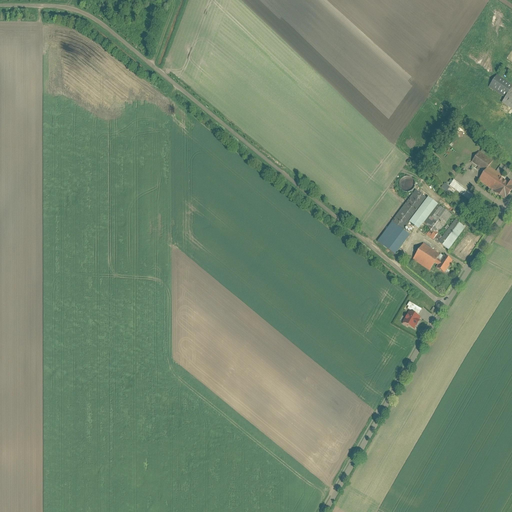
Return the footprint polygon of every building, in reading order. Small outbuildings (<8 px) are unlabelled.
[(511,85),(498,76),(490,87),(508,99),(511,92),(511,85)] [(475,149),(468,160),(482,170),(484,166),(489,158),(475,149)] [(511,183),(484,166),(482,170),(474,180),(501,198),(511,183)] [(407,175),(405,174),(403,174),(400,174),(399,175),(397,177),(396,179),(396,181),(396,183),(398,186),(400,188),(403,188),(405,188),(407,187),(409,185),(410,182),(410,179),(409,177),(407,175)] [(448,184),(470,202),(474,196),(452,179),(448,184)] [(447,192),(451,188),(445,184),(442,188),(447,192)] [(422,198),(411,189),(372,240),(390,254),(405,235),(398,230),(404,221),(422,198)] [(422,198),(404,221),(414,228),(432,203),(423,196),(422,198)] [(438,236),(453,215),(439,206),(424,226),(430,230),(426,236),(434,241),(438,236)] [(463,227),(453,220),(436,243),(446,250),(463,227)] [(439,255),(422,244),(412,259),(429,271),(439,255)] [(444,275),(452,262),(443,256),(435,269),(444,275)] [(412,329),(420,315),(411,310),(403,323),(412,329)]
